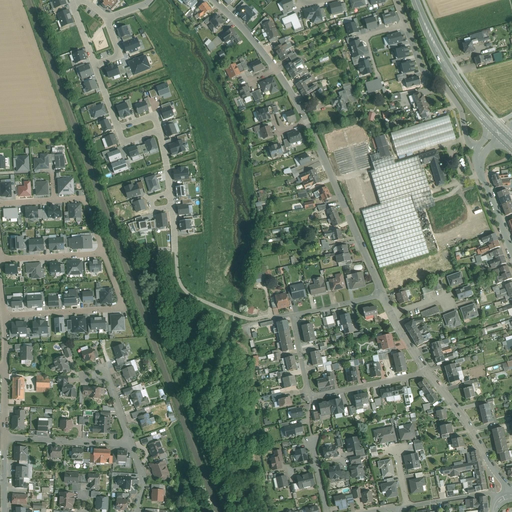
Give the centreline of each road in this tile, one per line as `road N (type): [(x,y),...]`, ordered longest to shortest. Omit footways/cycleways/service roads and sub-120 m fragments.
road 1 (unclassified): [(385,294),(309,120),(251,35),(214,0)]
road 2 (residential): [(428,373),(311,397),(293,315),(385,294)]
road 3 (residential): [(102,252),(118,305),(3,314)]
road 4 (primary): [(414,0),(452,78),(495,131)]
road 5 (unclassified): [(509,494),(472,427),(428,373)]
road 6 (residential): [(130,442),(4,437)]
